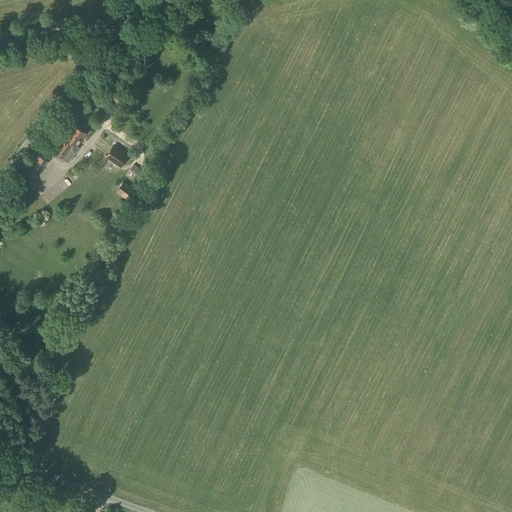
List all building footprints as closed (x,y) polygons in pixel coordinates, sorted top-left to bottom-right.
[(165,24),(170,24),(173,23),(171,16),(164,18),(165,24)] [(83,136),(86,132),(73,124),(64,137),(53,152),(68,162),(74,153),(69,150),(73,143),(77,146),(83,137),(83,136)] [(120,167),(128,156),(113,145),(104,156),(120,167)] [(35,180),(47,162),(37,156),(25,174),(35,180)] [(124,182),(116,191),(126,199),(127,199),(134,190),(124,182)] [(65,511),(34,501),(30,511),(65,511)]
